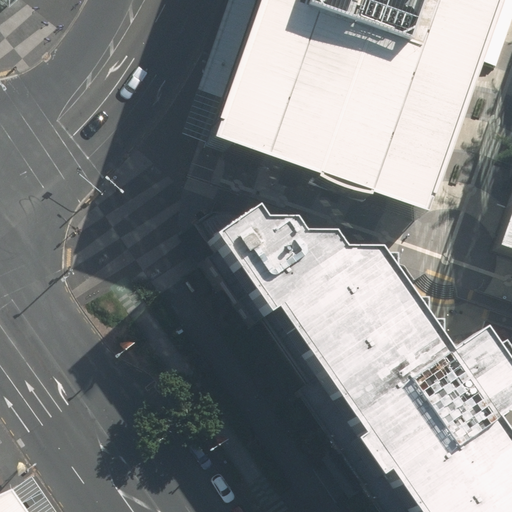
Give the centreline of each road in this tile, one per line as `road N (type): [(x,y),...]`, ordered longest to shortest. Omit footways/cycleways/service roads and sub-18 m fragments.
road 1 (secondary): [(0,311),(144,511)]
road 2 (secondary): [(120,52),(58,123),(0,161)]
